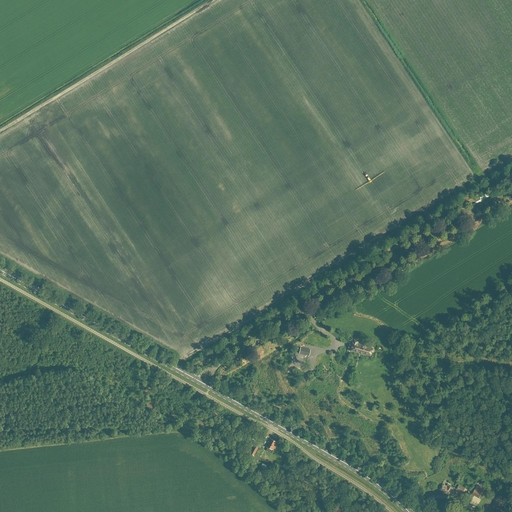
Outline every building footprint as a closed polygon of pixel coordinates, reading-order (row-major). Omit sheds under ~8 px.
[(370,355),(371,353),(372,349),(365,347),(365,346),(353,342),(351,350),(370,355)] [(310,356),(311,350),(301,348),(299,354),(310,356)] [(273,450),(277,443),(270,439),(266,446),(268,448),(267,450),(272,453),(273,450)] [(239,450),(247,454),(253,445),(247,442),(243,448),(241,446),(239,450)] [(254,456),(260,446),(255,444),(254,445),(251,451),(250,453),(254,456)] [(270,474),(273,468),(263,463),(260,469),(270,474)] [(449,495),(451,491),(452,492),(454,488),(448,484),(447,486),(443,484),(440,490),(449,495)] [(482,492),(479,490),(476,488),(472,494),(478,497),(482,492)]
